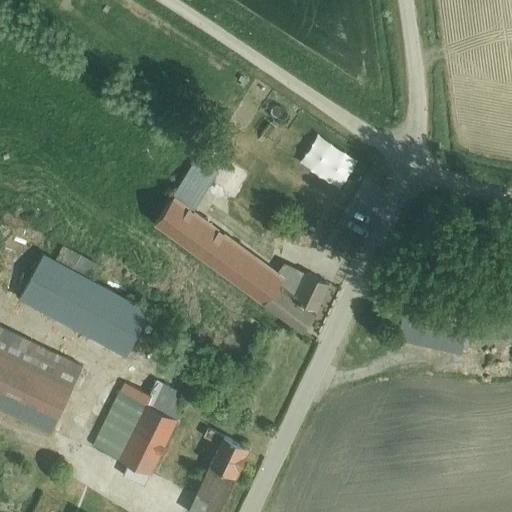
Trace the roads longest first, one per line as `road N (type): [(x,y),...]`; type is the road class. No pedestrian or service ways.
road 1 (unclassified): [(419,167),(168,0)]
road 2 (unclassified): [(367,266),(249,511)]
road 3 (unclassified): [(419,167),(405,0)]
